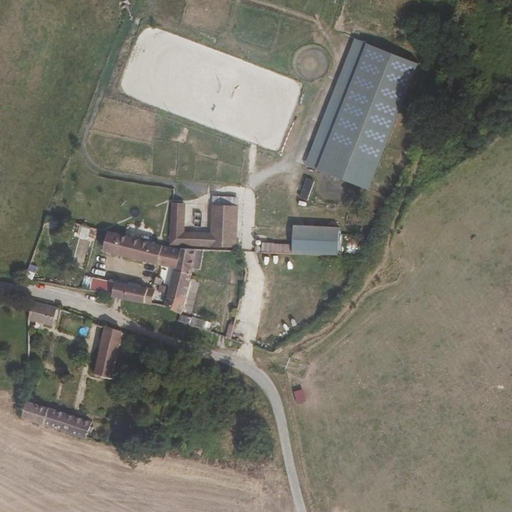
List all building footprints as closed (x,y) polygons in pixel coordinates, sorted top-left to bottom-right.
[(419,64),(355,39),(305,165),(369,192),(419,64)] [(315,182),(307,179),(300,198),(309,201),(315,182)] [(176,267),(175,271),(192,276),(194,269),(201,271),(205,250),(238,248),(239,205),(212,204),(211,231),(186,230),(186,204),(172,203),(169,247),(180,250),(176,267)] [(339,228),(294,225),(293,242),(292,254),(339,256),(339,228)] [(111,235),(107,253),(162,264),(165,247),(111,235)] [(292,254),(293,242),(262,241),(261,252),(292,254)] [(176,267),(180,250),(169,247),(165,247),(162,264),(176,267)] [(179,321),(192,276),(175,271),(166,307),(177,320),(179,321)] [(120,283),(119,287),(100,282),(97,292),(116,296),(117,298),(148,308),(149,303),(151,291),(120,283)] [(52,323),(57,306),(31,300),(27,317),(52,323)] [(111,375),(120,332),(104,326),(94,372),(111,375)] [(86,438),(91,421),(30,401),(23,417),(86,438)]
